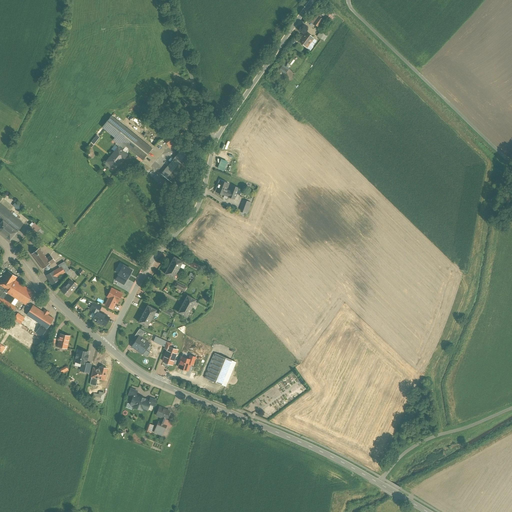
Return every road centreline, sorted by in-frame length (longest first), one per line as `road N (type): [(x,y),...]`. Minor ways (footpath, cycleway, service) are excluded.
road 1 (secondary): [(106,346),(149,379),(381,484)]
road 2 (unclassified): [(346,0),(350,14),(511,165)]
road 3 (unclassified): [(212,146),(197,207),(154,259),(106,346)]
road 4 (unclassified): [(311,0),(212,146)]
road 5 (unclassified): [(511,409),(425,441),(381,484)]
road 6 (unclassified): [(168,0),(212,146)]
road 7 (secondary): [(106,346),(14,252)]
